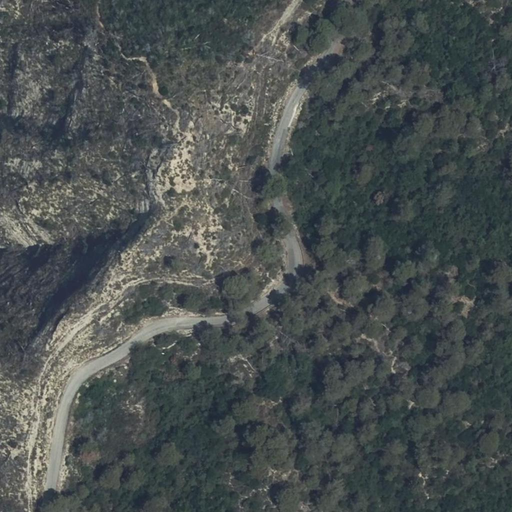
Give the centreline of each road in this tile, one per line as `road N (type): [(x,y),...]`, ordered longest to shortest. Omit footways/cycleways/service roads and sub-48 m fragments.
road 1 (unclassified): [(48,511),(60,425),(82,377),(130,344),(184,327),(247,322),(278,300),(293,266),(274,160),(290,101),(344,0)]
road 2 (track): [(33,511),(43,392),(66,342),(104,299),(154,275),(223,278),(256,257),(257,130),(272,47),(296,0)]
